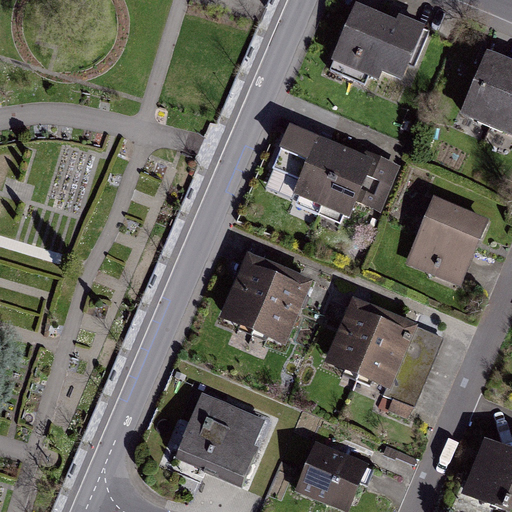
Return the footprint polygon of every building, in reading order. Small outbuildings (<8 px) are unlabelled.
[(410,97),(434,35),(351,4),(328,65),(410,97)] [(511,60),(482,48),(454,115),(511,138),(511,60)] [(373,160),(313,135),(287,198),(347,223),(373,160)] [(490,223),(431,200),(405,268),(463,291),(490,223)] [(315,287),(244,257),(216,324),(288,354),(315,287)] [(416,325),(348,296),(319,363),(387,393),(416,325)] [(268,421),(196,393),(170,460),(242,488),(268,421)] [(511,511),(511,448),(479,436),(456,498),(495,511),(511,511)] [(352,511),(372,465),(312,440),(289,494),(332,511),(352,511)]
